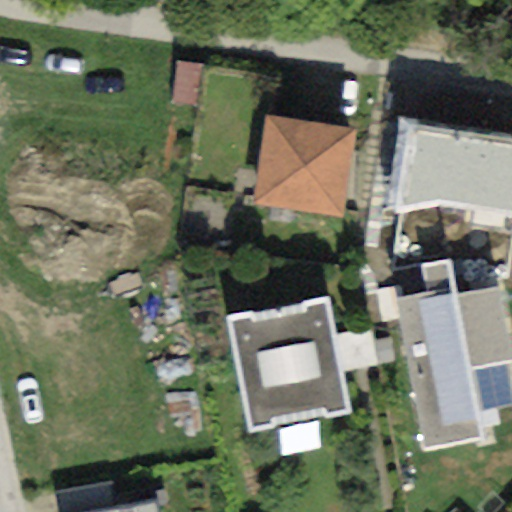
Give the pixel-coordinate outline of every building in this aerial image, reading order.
[(352,131),(263,117),(250,206),(339,219),(352,131)] [(416,120),(398,117),(385,214),(397,215),(437,206),(511,217),(511,140),(415,126),(416,120)] [(425,296),(394,302),(420,449),(479,439),(467,371),(511,363),(511,362),(499,287),(454,295),(448,260),(420,265),(425,296)] [(325,298),(221,318),(243,433),(348,413),(325,298)] [(154,511),(152,502),(100,511),(154,511)]
